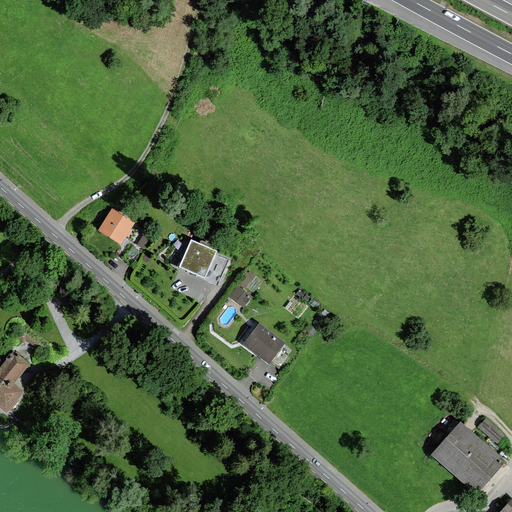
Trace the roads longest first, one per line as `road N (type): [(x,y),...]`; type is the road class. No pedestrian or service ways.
road 1 (secondary): [(366,511),(0,187)]
road 2 (track): [(54,235),(146,154),(202,0)]
